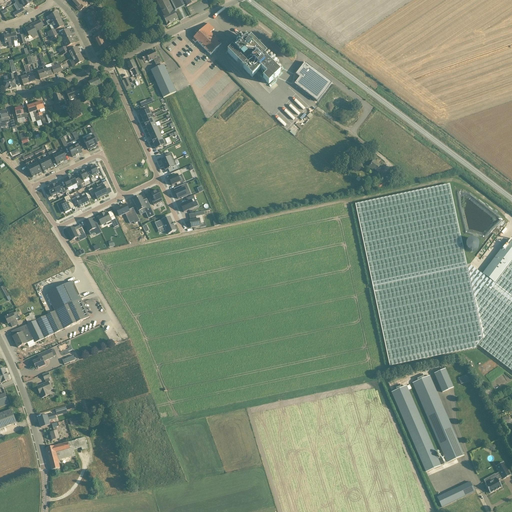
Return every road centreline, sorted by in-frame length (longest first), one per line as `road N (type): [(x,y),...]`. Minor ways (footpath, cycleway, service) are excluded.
road 1 (unclassified): [(351,133),(370,108),(232,3)]
road 2 (tertiary): [(45,511),(42,449),(0,335)]
road 3 (tertiary): [(107,63),(232,3)]
road 4 (residential): [(158,180),(107,63)]
road 5 (residential): [(121,196),(100,154),(28,187)]
